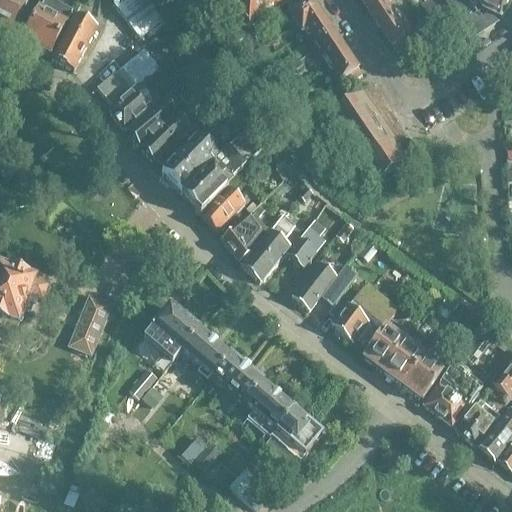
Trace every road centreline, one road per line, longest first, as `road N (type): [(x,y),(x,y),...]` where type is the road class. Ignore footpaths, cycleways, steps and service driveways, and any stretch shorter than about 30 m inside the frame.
road 1 (residential): [(511,501),(241,288),(77,106),(0,55)]
road 2 (residential): [(511,27),(408,104),(337,0)]
